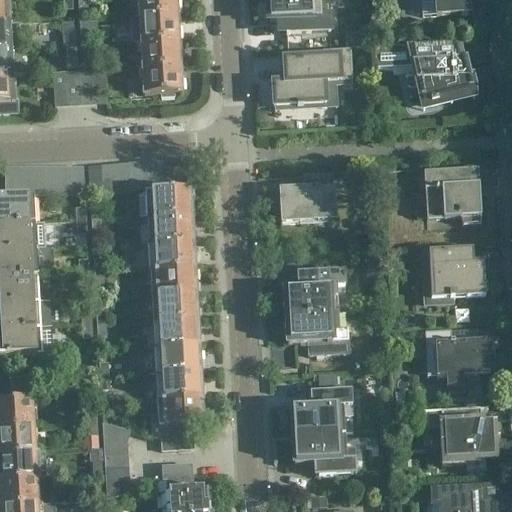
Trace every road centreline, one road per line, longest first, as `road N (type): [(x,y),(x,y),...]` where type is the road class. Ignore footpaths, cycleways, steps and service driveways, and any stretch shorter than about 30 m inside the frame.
road 1 (residential): [(251,456),(232,142)]
road 2 (residential): [(0,154),(232,142)]
road 3 (residential): [(232,142),(224,0)]
